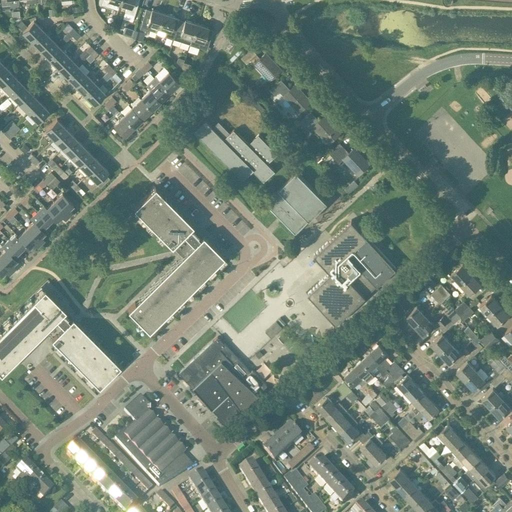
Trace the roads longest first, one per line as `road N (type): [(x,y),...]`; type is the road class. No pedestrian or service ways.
road 1 (residential): [(98,511),(43,454),(139,369)]
road 2 (residential): [(511,455),(379,310)]
road 3 (tertiary): [(367,119),(436,66),(511,61)]
road 4 (residential): [(391,511),(372,480),(288,391)]
road 5 (unclassified): [(367,119),(299,46),(272,2)]
road 6 (tertiary): [(463,227),(367,119)]
road 7 (residential): [(288,391),(379,310)]
